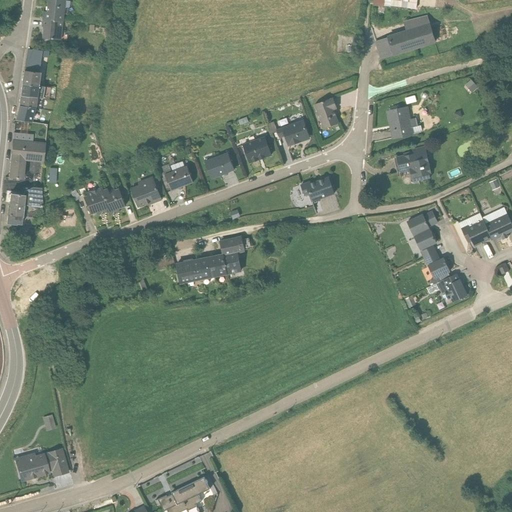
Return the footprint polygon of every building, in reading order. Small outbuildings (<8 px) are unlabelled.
[(413,0),(380,0),(379,10),(385,11),(412,14),(413,0)] [(47,15),(47,23),(68,25),(70,3),(52,1),(51,15),(47,15)] [(431,47),(423,20),(398,27),(400,35),(383,40),(389,60),(431,47)] [(47,30),(46,42),(66,45),(68,25),(47,23),(46,30),(47,30)] [(32,53),(29,75),(43,77),(46,55),(32,53)] [(29,75),(27,89),(44,91),(45,77),(43,77),(29,75)] [(27,89),(26,100),(42,102),(44,91),(27,89)] [(26,100),(24,110),(41,112),(42,102),(26,100)] [(328,102),(309,110),(318,134),(334,128),(329,115),(332,113),(328,102)] [(24,110),(20,125),(37,127),(41,112),(24,110)] [(403,112),(381,116),(387,146),(409,141),(407,133),(413,132),(411,123),(405,124),(403,112)] [(304,145),(298,126),(275,134),(282,153),(304,145)] [(266,162),(259,143),(236,151),(243,170),(266,162)] [(18,145),(15,184),(29,185),(31,166),(49,169),(51,148),(31,146),(31,145),(18,145)] [(407,159),(391,162),(395,179),(404,177),(407,189),(427,184),(420,152),(406,156),(407,159)] [(228,177),(221,159),(199,167),(205,185),(228,177)] [(159,171),(160,177),(168,175),(166,169),(159,171)] [(181,171),(159,180),(165,197),(187,188),(181,171)] [(132,190),(124,194),(131,213),(140,210),(141,212),(156,206),(147,182),(131,188),(132,190)] [(323,183),(295,193),(298,203),(303,201),(306,209),(329,201),(323,183)] [(92,201),(89,203),(96,221),(102,218),(104,221),(114,217),(113,215),(120,212),(112,193),(109,195),(107,192),(91,198),(92,201)] [(30,211),(48,213),(47,194),(38,193),(29,198),(30,201),(30,211)] [(30,201),(15,199),(14,210),(30,211),(30,201)] [(28,231),(30,211),(14,210),(12,229),(28,231)] [(488,248),(511,237),(499,215),(477,226),(487,245),(488,248)] [(426,217),(401,229),(407,243),(425,235),(433,232),(426,217)] [(466,255),(487,245),(477,226),(475,220),(454,231),(466,255)] [(432,251),(425,235),(407,243),(414,259),(427,253),(432,251)] [(216,260),(221,282),(236,279),(232,260),(238,259),(234,243),(213,247),(216,260)] [(434,267),(427,253),(414,259),(421,273),(434,267)] [(192,265),(196,287),(221,282),(216,260),(192,265)] [(166,263),(151,266),(154,277),(168,273),(166,263)] [(192,265),(169,270),(174,292),(196,287),(192,265)] [(434,267),(421,273),(428,288),(445,280),(438,265),(434,267)] [(452,282),(436,290),(446,311),(463,304),(452,282)] [(60,425),(51,428),(54,440),(63,437),(60,425)] [(61,487),(76,483),(68,458),(43,466),(42,463),(22,469),(29,492),(59,483),(61,487)] [(201,500),(196,490),(150,510),(151,511),(192,511),(189,505),(201,500)]
